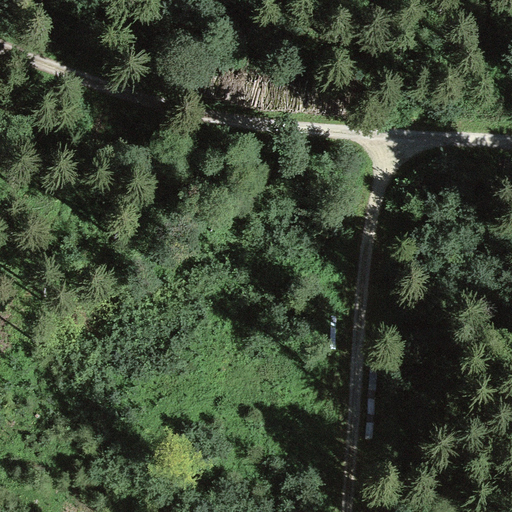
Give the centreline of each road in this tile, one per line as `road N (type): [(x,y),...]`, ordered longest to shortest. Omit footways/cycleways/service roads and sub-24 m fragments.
road 1 (track): [(0,51),(121,101),(344,136),(511,148)]
road 2 (track): [(353,511),(366,219),(395,138)]
